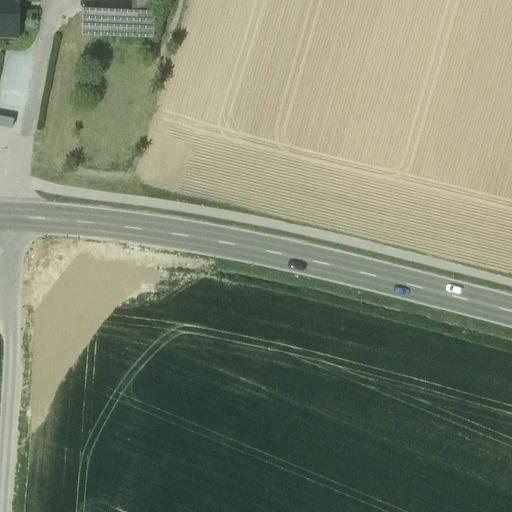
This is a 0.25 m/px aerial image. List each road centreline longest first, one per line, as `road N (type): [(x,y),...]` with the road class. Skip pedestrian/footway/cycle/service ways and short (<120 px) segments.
road 1 (secondary): [(0,208),(290,249),(511,305)]
road 2 (track): [(0,511),(14,209)]
